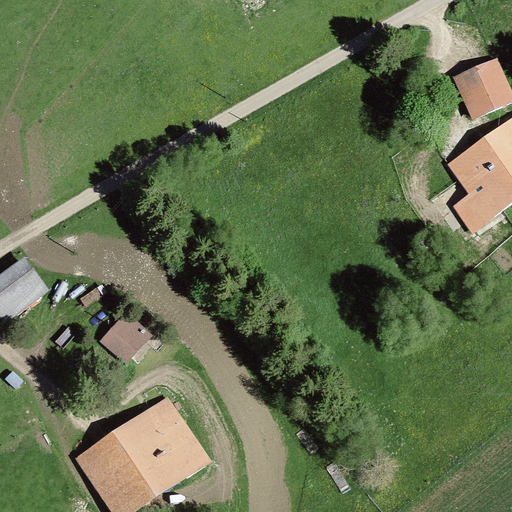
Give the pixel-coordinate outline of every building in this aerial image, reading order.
[(506,106),(488,65),(450,82),(467,123),(506,106)] [(453,209),(471,232),(511,200),(511,122),(449,167),(468,198),(453,209)] [(0,280),(0,316),(6,324),(46,293),(22,263),(0,280)] [(125,319),(106,340),(131,362),(150,341),(125,319)] [(80,462),(113,511),(136,511),(205,466),(170,418),(174,415),(165,403),(80,462)]
